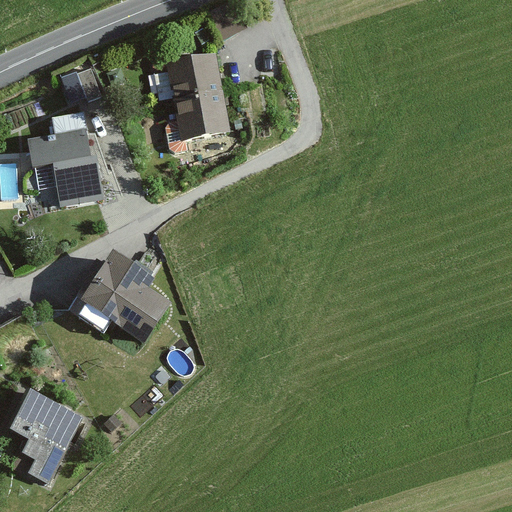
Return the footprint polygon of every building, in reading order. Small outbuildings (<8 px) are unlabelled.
[(246,30),(231,6),(208,20),(222,45),(246,30)] [(229,140),(213,60),(165,70),(181,150),(229,140)] [(83,102),(74,81),(63,86),(72,107),(83,102)] [(83,142),(87,142),(84,121),(50,125),(53,143),(26,147),(30,177),(52,174),(57,212),(101,206),(95,164),(87,165),(83,142)] [(149,286),(108,260),(76,309),(139,350),(165,310),(143,296),(149,286)] [(83,425),(22,396),(3,437),(23,446),(16,460),(31,467),(24,481),(50,494),(83,425)]
